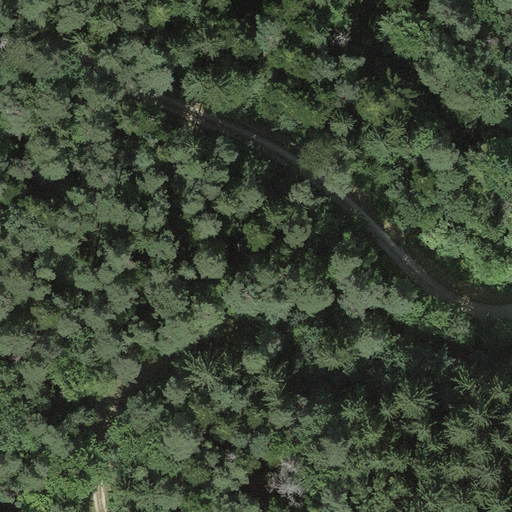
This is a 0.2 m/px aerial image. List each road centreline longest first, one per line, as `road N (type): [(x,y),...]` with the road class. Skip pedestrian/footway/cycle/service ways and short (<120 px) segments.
road 1 (track): [(16,0),(82,60),(286,156),(362,220),(425,296),(455,316),(511,315)]
road 2 (track): [(100,511),(99,466),(123,398),(146,367),(214,326),(311,309),(352,315),(474,366),(511,366)]
